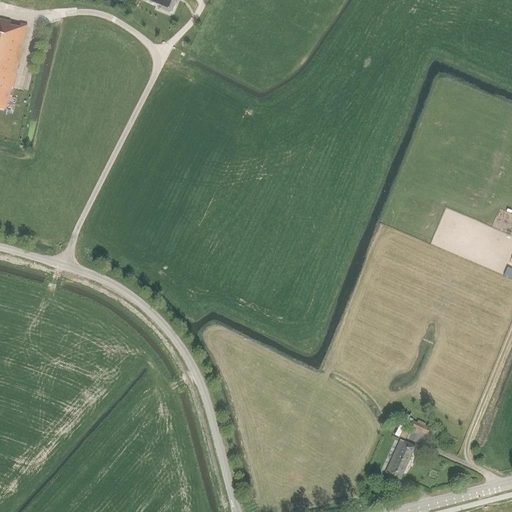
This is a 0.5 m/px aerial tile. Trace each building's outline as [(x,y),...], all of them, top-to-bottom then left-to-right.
[(146,0),(163,7),(162,8),(163,11),(169,13),(172,12),(175,5),(174,2),(172,2),(172,0),(146,0)] [(0,108),(6,110),(9,97),(9,98),(11,88),(12,89),(27,26),(20,24),(19,28),(9,26),(10,22),(0,19),(0,108)] [(394,435),(399,438),(406,423),(408,419),(410,416),(405,414),(394,435)] [(410,425),(409,427),(421,433),(425,427),(420,424),(412,421),(410,425)] [(410,458),(415,447),(400,441),(395,451),(410,458)] [(405,469),(410,458),(395,451),(390,462),(405,469)] [(400,480),(405,469),(390,462),(385,473),(388,474),(385,482),(393,486),(396,478),(400,480)]
